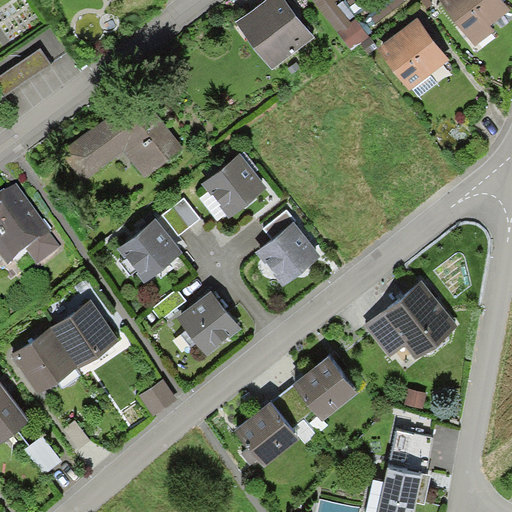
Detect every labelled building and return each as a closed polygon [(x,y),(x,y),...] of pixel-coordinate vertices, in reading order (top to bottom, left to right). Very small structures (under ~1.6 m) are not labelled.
[(276,0),(238,29),(272,74),(311,45),(277,0),(276,0)] [(347,30),(324,0),(323,0),(313,8),(337,38),(347,30)] [(504,0),(447,0),(442,4),(469,39),(510,8),(504,0)] [(411,82),(447,55),(419,18),(383,45),(411,82)] [(347,30),(337,38),(349,54),(366,41),(354,25),(347,30)] [(41,49),(0,75),(0,82),(8,95),(52,66),(41,49)] [(138,102),(66,156),(84,180),(124,151),(144,177),(176,153),(138,102)] [(264,194),(237,160),(201,189),(227,222),(264,194)] [(58,252),(15,193),(0,203),(0,250),(12,267),(29,254),(37,266),(58,252)] [(181,257),(154,223),(118,252),(144,285),(181,257)] [(319,260),(292,227),(256,255),(282,289),(319,260)] [(416,355),(457,322),(421,277),(365,322),(393,356),(407,344),(416,355)] [(236,327),(210,293),(173,322),(199,355),(236,327)] [(78,364),(117,338),(89,299),(52,325),(78,364)] [(39,390),(78,364),(52,325),(12,351),(39,390)] [(326,414),(360,387),(332,351),(286,387),(306,412),(317,403),(326,414)] [(0,434),(27,414),(0,378),(0,434)] [(162,382),(140,396),(152,417),(174,397),(162,382)] [(292,423),(306,412),(286,387),(237,425),(266,461),(301,434),(292,423)] [(414,511),(431,434),(398,427),(379,511),(414,511)] [(40,444),(26,456),(43,476),(57,465),(40,444)]
